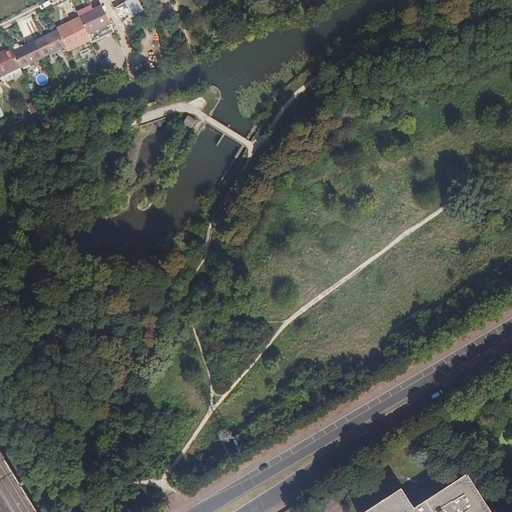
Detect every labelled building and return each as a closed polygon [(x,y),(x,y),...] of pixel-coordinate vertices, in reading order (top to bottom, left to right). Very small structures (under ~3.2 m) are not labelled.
[(79,21),(87,36),(108,26),(100,8),(78,19),(79,21)] [(59,34),(66,48),(68,53),(90,43),(87,36),(79,21),(70,25),(72,28),(59,34)] [(34,45),(42,60),(66,48),(59,34),(58,33),(34,45)] [(12,55),(19,70),(42,60),(34,45),(12,55)] [(0,79),(19,70),(12,55),(9,51),(0,55),(0,79)] [(198,123),(185,116),(180,125),(193,132),(198,123)] [(488,511),(464,476),(413,510),(399,490),(366,511),(488,511)]
